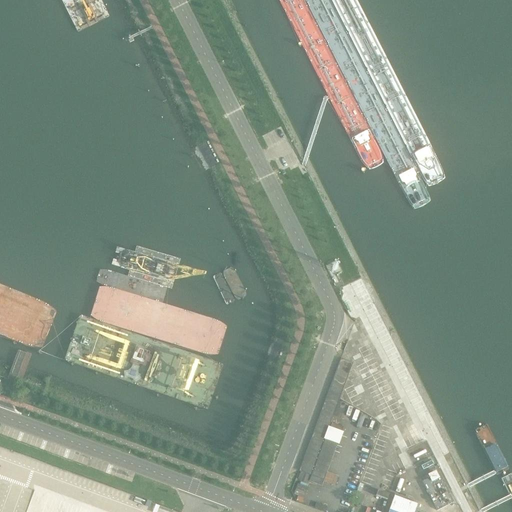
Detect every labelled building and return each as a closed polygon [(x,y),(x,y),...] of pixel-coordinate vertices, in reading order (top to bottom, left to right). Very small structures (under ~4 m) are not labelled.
[(340,359),(340,360),(338,364),(351,369),(353,363),(340,359)] [(338,364),(336,370),(349,375),(351,369),(338,364)] [(336,370),(334,376),(346,380),(349,375),(336,370)] [(334,376),(332,381),(344,386),(346,380),(334,376)] [(332,381),(330,387),(342,391),(344,386),(332,381)] [(330,387),(328,392),(340,397),(342,391),(330,387)] [(339,402),(340,397),(328,392),(326,398),(338,403),(339,402)] [(338,403),(326,398),(324,404),(336,408),(338,403)] [(342,413),(346,404),(339,402),(338,403),(336,408),(335,411),(342,413)] [(336,408),(324,404),(322,409),(334,414),(335,411),(336,408)] [(334,414),(322,409),(320,415),(332,420),(333,416),(340,419),(341,417),(334,414)] [(320,415),(317,420),(330,425),(332,420),(320,415)] [(317,420),(315,426),(328,431),(330,425),(317,420)] [(332,423),(330,429),(342,433),(344,427),(332,423)] [(315,426),(313,432),(326,437),(328,431),(315,426)] [(313,432),(311,437),(324,442),(325,439),(326,437),(313,432)] [(311,437),(309,443),(321,448),(324,442),(311,437)] [(319,453),(317,459),(315,465),(313,470),(311,476),(309,481),(322,486),(338,443),(325,439),(324,442),(321,448),(319,453)] [(309,443),(307,449),(319,453),(321,448),(309,443)] [(307,449),(305,454),(317,459),(319,453),(307,449)] [(305,454),(303,460),(315,465),(317,459),(305,454)] [(303,460),(301,465),(313,470),(315,465),(303,460)] [(311,476),(313,470),(301,465),(299,471),(311,476)] [(325,480),(334,483),(337,476),(328,472),(325,480)] [(394,495),(388,511),(414,511),(418,502),(394,495)]
